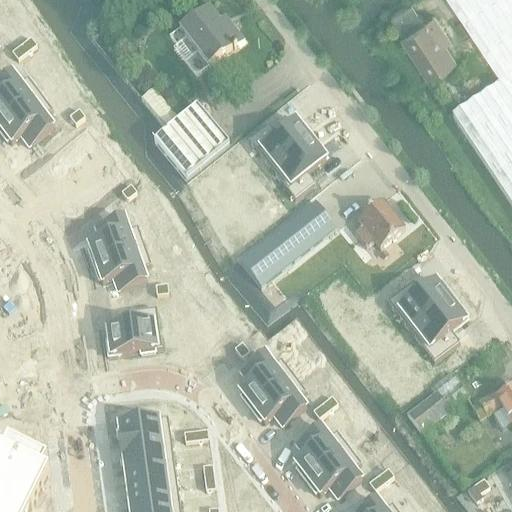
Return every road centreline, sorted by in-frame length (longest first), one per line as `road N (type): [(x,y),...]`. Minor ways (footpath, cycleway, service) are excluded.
road 1 (unclassified): [(511,326),(264,0)]
road 2 (residential): [(294,511),(192,391),(138,382),(69,394)]
road 3 (residential): [(0,206),(54,291),(69,394)]
